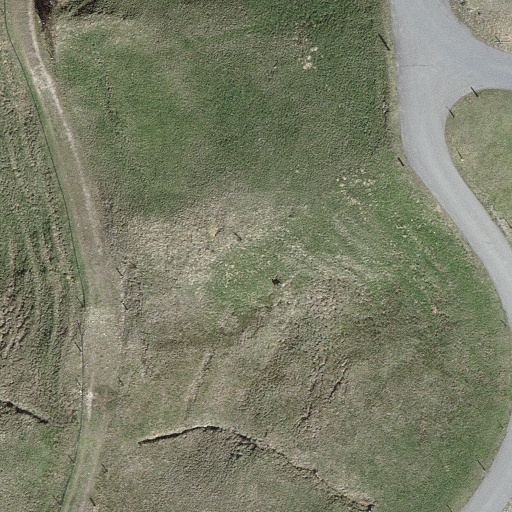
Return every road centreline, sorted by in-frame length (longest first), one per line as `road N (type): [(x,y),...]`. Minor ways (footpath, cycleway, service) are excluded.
road 1 (track): [(429,66),(438,140),(511,280)]
road 2 (unclassified): [(418,0),(429,66),(511,63)]
